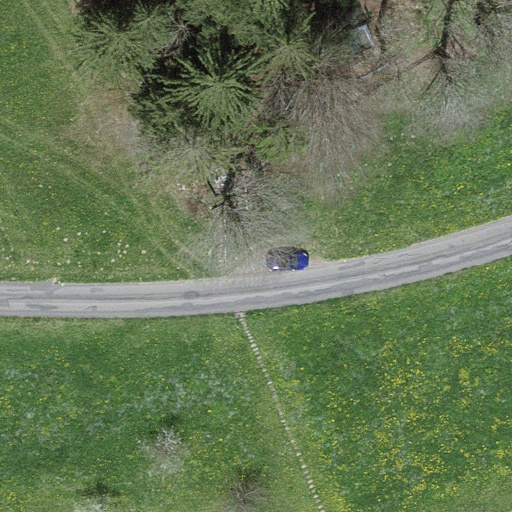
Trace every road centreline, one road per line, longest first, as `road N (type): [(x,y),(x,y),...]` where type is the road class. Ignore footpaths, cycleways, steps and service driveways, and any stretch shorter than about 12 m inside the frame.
road 1 (track): [(511,231),(381,270),(230,296)]
road 2 (track): [(230,296),(0,297)]
